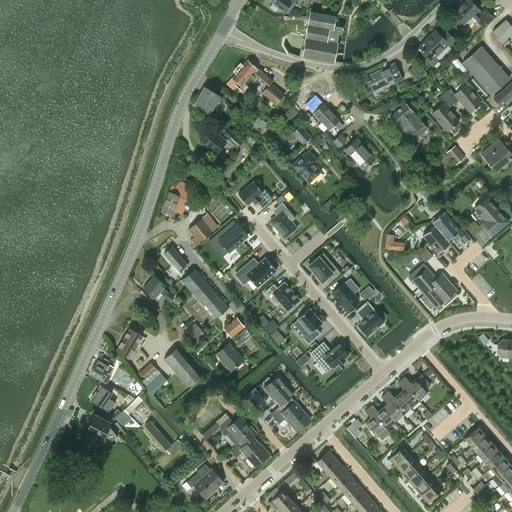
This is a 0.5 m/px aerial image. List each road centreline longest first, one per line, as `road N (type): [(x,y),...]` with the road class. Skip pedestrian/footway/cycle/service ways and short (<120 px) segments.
road 1 (tertiary): [(12,511),(124,270),(199,71),(224,31)]
road 2 (residential): [(287,455),(246,408),(215,400),(186,420),(246,493)]
road 3 (residential): [(250,218),(381,374)]
road 4 (unclassified): [(329,68),(379,58),(447,0)]
